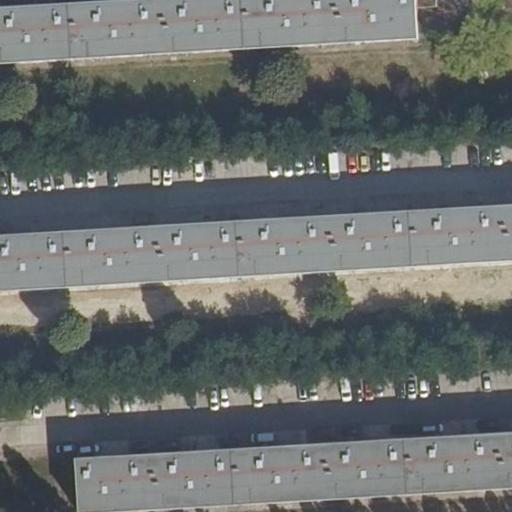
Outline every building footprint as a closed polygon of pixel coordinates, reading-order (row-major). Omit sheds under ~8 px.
[(0,65),(420,40),(418,9),(417,0),(221,0),(216,0),(131,5),(44,11),(0,13),(0,65)] [(436,0),(417,0),(418,9),(437,8),(436,0)] [(511,0),(436,0),(437,8),(437,15),(511,10),(511,0)] [(0,292),(511,262),(511,210),(471,213),(384,218),(298,223),(211,228),(125,233),(38,238),(0,240),(0,292)] [(79,465),(81,511),(141,511),(511,489),(511,438),(467,441),(379,447),(292,452),(206,457),(120,463),(79,465)]
